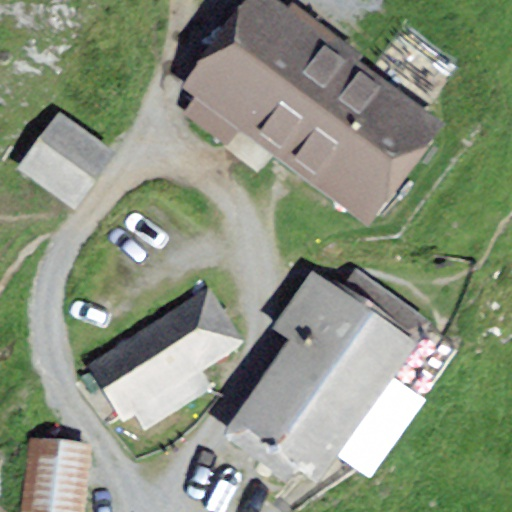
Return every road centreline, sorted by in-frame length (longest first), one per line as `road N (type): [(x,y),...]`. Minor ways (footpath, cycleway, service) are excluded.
road 1 (track): [(154,511),(131,467),(63,390),(48,336),(48,290),(76,228)]
road 2 (track): [(76,228),(140,167),(194,164),(228,196),(263,265),(274,316)]
road 3 (track): [(274,316),(236,398),(188,461),(166,511)]
road 4 (track): [(140,167),(180,0)]
